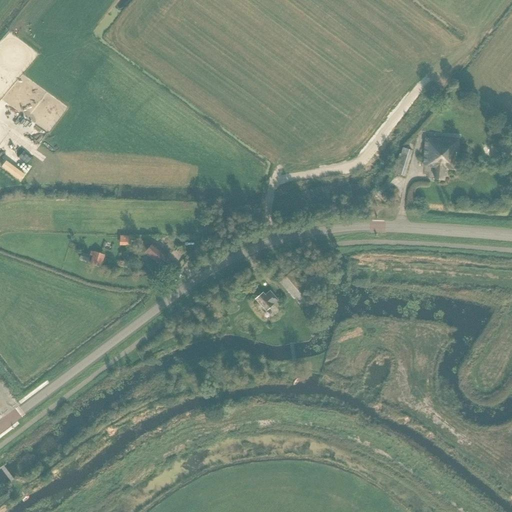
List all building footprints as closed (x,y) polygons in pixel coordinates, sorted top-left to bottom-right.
[(455,169),(456,151),(457,141),(426,138),(424,166),(435,167),(434,178),(443,179),(443,176),(446,176),(446,169),(455,169)] [(412,151),(403,148),(395,175),(403,178),(412,151)] [(20,180),(25,174),(6,160),(2,166),(20,180)] [(161,266),(169,256),(152,242),(144,252),(161,266)] [(101,267),(105,254),(94,251),(93,253),(91,261),(90,264),(101,267)] [(89,262),(89,261),(91,255),(81,252),(79,259),(89,262)] [(299,305),(313,294),(293,270),(279,282),(299,305)] [(278,300),(270,291),(265,295),(262,292),(255,298),(266,311),(273,304),(278,300)]
